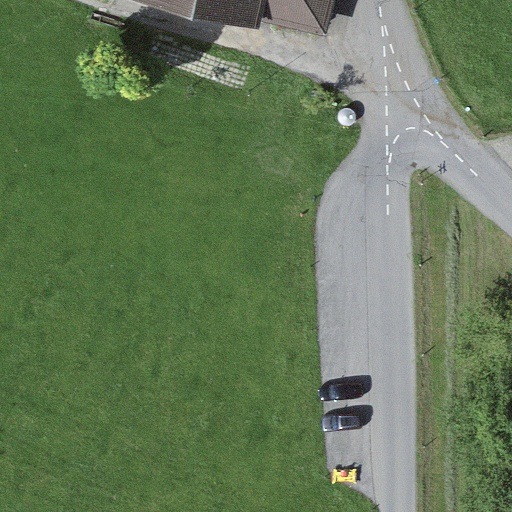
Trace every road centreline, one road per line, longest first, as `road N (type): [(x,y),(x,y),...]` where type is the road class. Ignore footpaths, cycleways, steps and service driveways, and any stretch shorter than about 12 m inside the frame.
road 1 (residential): [(402,105),(389,164),(398,511)]
road 2 (track): [(402,105),(344,63),(107,0)]
road 3 (unclassified): [(511,207),(402,105)]
